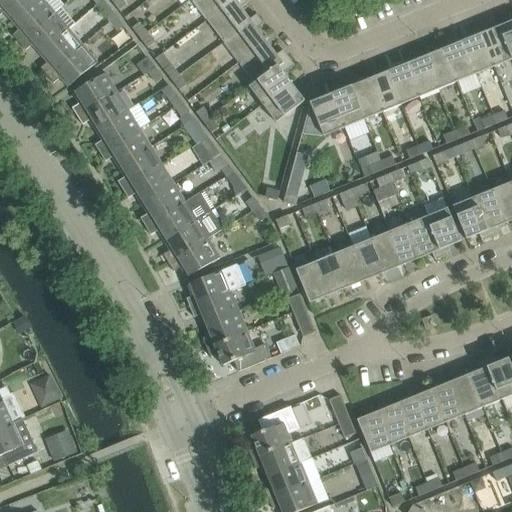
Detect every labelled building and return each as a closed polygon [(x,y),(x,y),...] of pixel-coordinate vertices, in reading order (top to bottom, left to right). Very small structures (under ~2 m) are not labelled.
[(2,0),(0,2),(0,15),(4,12),(11,21),(36,0),(2,0)] [(12,36),(19,43),(53,14),(41,0),(36,0),(11,21),(19,30),(12,36)] [(103,0),(97,6),(109,22),(116,17),(103,0)] [(121,0),(110,0),(119,10),(126,5),(121,0)] [(191,0),(207,21),(234,0),(191,0)] [(234,0),(207,21),(223,42),(251,21),(250,20),(241,8),(247,3),(245,0),(234,0)] [(511,22),(499,26),(511,58),(511,12),(508,14),(511,22)] [(53,14),(19,43),(26,51),(32,45),(40,54),(67,31),(53,14)] [(251,21),(223,42),(238,63),(267,42),(257,29),(263,24),(256,15),(250,20),(251,21)] [(116,17),(109,22),(117,32),(123,27),(116,17)] [(139,23),(132,28),(140,38),(147,33),(139,23)] [(511,58),(499,26),(480,34),(494,67),(511,59),(511,58)] [(41,68),(47,76),(81,47),(67,31),(40,54),(48,63),(41,68)] [(147,33),(140,38),(147,49),(154,43),(147,33)] [(480,34),(462,42),(475,75),(494,67),(480,34)] [(267,42),(238,63),(254,84),(289,58),(283,50),(277,55),(267,42)] [(462,42),(443,49),(456,82),(457,82),(475,75),(462,42)] [(81,47),(47,76),(54,84),(60,78),(68,87),(93,66),(95,64),(81,47)] [(443,49),(424,57),(438,90),(456,82),(443,49)] [(424,57),(406,64),(419,98),(438,90),(424,57)] [(147,58),(137,65),(144,75),(148,73),(155,68),(148,59),(147,58)] [(254,84),(249,88),(263,105),(291,84),(284,74),(295,66),(289,58),(254,84)] [(406,64),(387,72),(400,105),(419,98),(406,64)] [(171,65),(163,70),(171,80),(178,75),(171,65)] [(155,68),(148,73),(156,84),(162,79),(155,68)] [(387,72),(368,80),(382,113),(400,105),(387,72)] [(72,108),(77,117),(117,92),(105,73),(89,83),(73,93),(79,104),(72,108)] [(178,75),(171,80),(179,91),(186,86),(178,75)] [(368,80),(350,87),(363,120),(382,113),(368,80)] [(186,86),(179,91),(187,102),(198,94),(189,83),(186,86)] [(305,102),(291,84),(263,105),(276,123),(305,102)] [(350,87),(330,95),(344,128),(363,120),(350,87)] [(117,92),(77,117),(83,125),(90,121),(96,130),(128,111),(117,92)] [(174,94),(167,99),(174,108),(181,103),(174,94)] [(330,95),(310,103),(323,136),(344,128),(330,95)] [(181,103),(174,108),(182,119),(189,114),(181,103)] [(203,107),(196,113),(204,123),(211,118),(203,107)] [(95,145),(100,154),(139,129),(128,111),(96,130),(102,141),(95,145)] [(505,111),(493,116),(496,124),(508,119),(505,111)] [(493,116),(481,121),(484,129),(496,124),(493,116)] [(211,118),(204,123),(211,134),(218,128),(211,118)] [(194,121),(185,128),(190,135),(193,133),(200,143),(207,138),(194,121)] [(500,139),(511,134),(511,132),(509,126),(497,131),(500,139)] [(467,127),(455,132),(458,140),(470,135),(467,127)] [(139,129),(100,154),(105,162),(112,158),(118,167),(151,148),(139,129)] [(455,132),(443,137),(446,145),(458,140),(455,132)] [(484,136),(472,141),(475,149),(487,144),(484,136)] [(207,138),(200,143),(209,154),(215,149),(207,138)] [(463,154),(475,149),(472,141),(460,146),(463,154)] [(431,142),(418,147),(422,155),(434,150),(431,142)] [(418,147),(406,152),(410,160),(422,155),(418,147)] [(117,182),(123,190),(162,166),(151,148),(118,167),(125,177),(117,182)] [(448,160),(445,152),(433,157),(436,165),(448,160)] [(273,154),(270,163),(279,165),(281,156),(273,154)] [(220,155),(209,163),(216,173),(221,170),(227,177),(233,173),(220,155)] [(393,157),(381,162),(385,170),(397,165),(393,157)] [(418,172),(430,167),(427,159),(415,164),(418,172)] [(381,162),(369,167),(373,175),(385,170),(381,162)] [(162,166),(123,190),(128,199),(135,194),(141,204),(173,184),(162,166)] [(400,170),(388,175),(391,183),(403,178),(400,170)] [(233,173),(227,177),(234,187),(241,182),(233,173)] [(379,188),(391,183),(388,175),(376,180),(379,188)] [(511,185),(511,183),(492,191),(506,224),(511,221),(511,185)] [(185,203),(173,184),(141,204),(148,214),(140,218),(145,227),(185,203)] [(363,185),(351,190),(355,198),(367,193),(363,185)] [(379,188),(373,191),(378,203),(384,200),(379,188)] [(277,201),(280,193),(267,189),(265,198),(277,201)] [(343,203),(355,198),(351,190),(339,195),(343,203)] [(492,191),(474,198),(490,238),(498,235),(495,228),(506,224),(492,191)] [(185,203),(145,227),(151,236),(158,231),(164,241),(212,211),(200,193),(185,203)] [(298,198),(285,194),(283,203),(296,206),(298,198)] [(252,197),(245,202),(253,212),(259,207),(252,197)] [(474,198),(453,207),(466,240),(479,235),(482,242),(490,238),(474,198)] [(326,200),(314,205),(318,213),(330,208),(326,200)] [(305,218),(318,213),(314,205),(302,210),(305,218)] [(259,207),(253,212),(260,222),(267,217),(259,207)] [(448,209),(427,217),(443,258),(451,254),(449,247),(461,242),(448,209)] [(212,211),(164,241),(170,251),(163,255),(168,264),(208,239),(223,230),(212,211)] [(291,224),(288,216),(276,221),(279,229),(291,224)] [(427,217),(408,225),(421,258),(432,254),(435,261),(443,258),(427,217)] [(403,265),(421,258),(408,225),(390,232),(403,265)] [(390,232),(371,240),(385,273),(403,265),(390,232)] [(208,239),(168,264),(173,272),(181,268),(187,278),(219,258),(208,239)] [(353,247),(366,280),(385,273),(371,240),(353,247)] [(281,246),(260,256),(268,274),(289,264),(281,246)] [(353,247),(334,255),(347,288),(366,280),(353,247)] [(334,255),(315,263),(328,296),(347,288),(334,255)] [(328,296),(315,263),(296,270),(309,303),(328,296)] [(186,299),(190,309),(230,292),(246,285),(237,265),(222,271),(217,273),(189,284),(194,296),(186,299)] [(289,268),(273,275),(281,295),(297,288),(289,268)] [(230,292),(190,309),(194,318),(202,315),(206,325),(239,312),(230,292)] [(302,303),(299,294),(287,299),(291,307),(302,303)] [(315,333),(302,303),(291,307),(303,337),(315,333)] [(203,339),(206,348),(247,332),(239,312),(206,325),(211,336),(203,339)] [(426,330),(428,329),(434,327),(436,326),(432,316),(422,320),(426,330)] [(247,332),(206,348),(210,358),(218,354),(223,366),(234,361),(238,372),(271,359),(265,344),(254,349),(247,332)] [(493,356),(485,360),(501,400),(511,395),(511,367),(508,359),(496,364),(493,356)] [(480,370),(469,375),(483,408),(501,400),(485,360),(477,363),(480,370)] [(469,375),(451,382),(464,415),(483,408),(469,375)] [(50,376),(30,386),(41,408),(60,399),(50,376)] [(451,382),(432,390),(445,423),(464,415),(451,382)] [(432,390),(413,397),(427,431),(445,423),(432,390)] [(0,430),(14,424),(0,394),(0,430)] [(352,426),(340,396),(329,400),(328,401),(341,431),(352,426)] [(413,397),(395,405),(408,438),(427,431),(413,397)] [(395,405),(376,413),(389,446),(408,438),(395,405)] [(252,460),(293,444),(289,436),(300,431),(291,407),(258,421),(262,431),(251,436),(256,448),(248,451),(252,460)] [(357,420),(371,453),(389,446),(376,413),(357,420)] [(22,420),(14,424),(0,430),(0,456),(2,456),(7,467),(29,457),(37,453),(22,420)] [(356,434),(352,426),(341,431),(344,439),(356,434)] [(71,437),(49,446),(55,461),(77,452),(71,437)] [(268,477),(301,464),(312,459),(304,439),(293,444),(252,460),(256,469),(264,466),(268,477)] [(362,449),(349,454),(354,465),(355,465),(366,460),(362,449)] [(511,449),(501,453),(505,462),(511,458),(511,449)] [(501,453),(489,458),(493,467),(505,462),(501,453)] [(38,460),(27,466),(31,475),(42,469),(38,460)] [(377,487),(366,460),(355,465),(366,491),(377,487)] [(268,500),(309,484),(301,464),(268,477),(272,488),(264,491),(268,500)] [(476,464),(464,469),(467,477),(479,472),(476,464)] [(504,468),(492,473),(495,481),(507,476),(504,468)] [(464,469),(452,474),(455,482),(467,477),(464,469)] [(427,484),(430,492),(442,487),(439,479),(427,484)] [(480,479),(470,482),(474,492),(479,490),(482,484),(480,479)] [(298,511),(317,504),(309,484),(268,500),(272,509),(280,506),(282,511),(298,511)] [(418,497),(430,492),(427,484),(415,489),(418,497)] [(402,494),(390,499),(393,507),(405,502),(402,494)]
